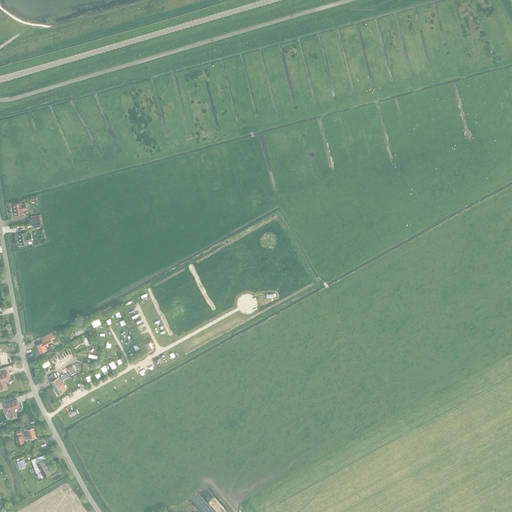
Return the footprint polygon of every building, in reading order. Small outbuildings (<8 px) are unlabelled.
[(25,204),(21,204),(21,203),(13,204),(15,215),(23,213),(22,210),(26,210),(25,204)] [(31,235),(27,235),(26,232),(18,234),(20,244),(28,243),(28,241),(32,241),(31,235)] [(37,345),(41,353),(47,350),(45,347),(52,343),(50,338),(54,336),(52,332),(42,337),(44,341),(37,345)] [(67,367),(71,375),(76,373),(72,365),(67,367)] [(0,387),(1,391),(7,389),(5,384),(6,383),(7,382),(7,381),(7,380),(7,379),(10,379),(7,371),(0,373),(0,387)] [(48,376),(58,394),(66,390),(57,372),(48,376)] [(11,419),(17,417),(15,412),(16,412),(17,411),(17,410),(17,409),(17,408),(20,407),(17,400),(4,404),(6,411),(5,412),(7,416),(9,415),(11,419)] [(34,428),(31,429),(30,427),(27,428),(27,430),(23,431),(25,437),(28,436),(28,439),(36,437),(34,428)] [(45,459),(41,461),(39,457),(32,460),(36,472),(40,470),(43,476),(51,472),(45,459)]
